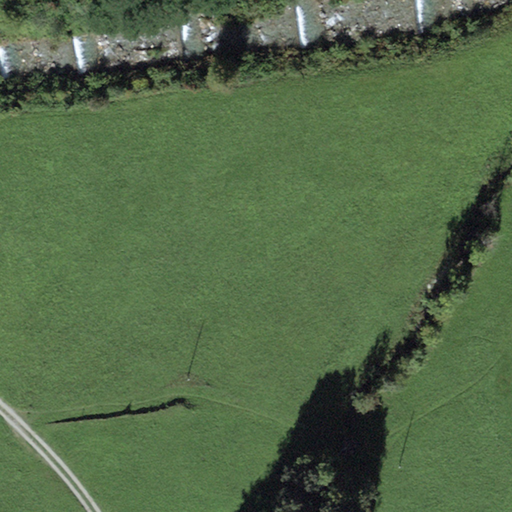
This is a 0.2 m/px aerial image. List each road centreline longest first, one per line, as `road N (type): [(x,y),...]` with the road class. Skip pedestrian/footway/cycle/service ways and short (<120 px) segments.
road 1 (track): [(511,297),(502,345),(484,373),(386,446),(189,396),(11,420)]
road 2 (track): [(0,409),(91,511)]
